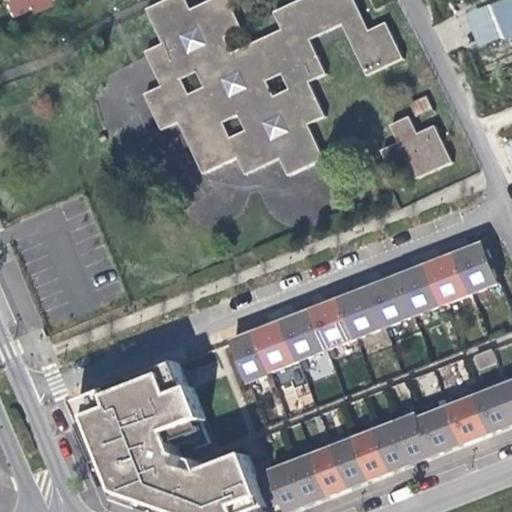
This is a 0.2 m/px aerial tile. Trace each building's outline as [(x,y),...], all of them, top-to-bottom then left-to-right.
[(10,21),(56,2),(55,0),(16,0),(4,6),(10,21)] [(187,0),(164,0),(147,8),(163,44),(147,51),(155,69),(163,86),(145,94),(161,130),(179,122),(203,174),(237,159),(246,177),(280,162),(288,179),(325,163),(306,124),(325,115),(309,80),(326,72),(310,36),(343,21),(366,73),(402,57),(385,21),(368,29),(354,0),(299,0),(274,11),(282,28),(263,37),(232,51),(230,45),(226,36),(242,29),(229,0),(211,0),(200,5),(191,9),(187,0)] [(511,30),(511,0),(496,0),(495,0),(485,4),(498,36),(511,30)] [(484,4),(463,13),(476,46),(497,37),(484,4)] [(409,100),(415,113),(431,105),(426,93),(409,100)] [(382,148),(390,168),(408,160),(416,177),(451,161),(435,124),(417,132),(409,114),(391,122),(399,140),(382,148)] [(502,283),(486,243),(460,254),(477,293),(502,283)] [(477,293),(460,254),(459,254),(445,259),(431,265),(447,306),(477,293)] [(447,306),(431,265),(418,270),(403,276),(419,316),(447,306)] [(419,316),(403,276),(388,282),(374,288),(390,328),(419,316)] [(390,328),(374,288),(362,293),(345,299),(361,339),(390,328)] [(361,339),(345,299),(336,303),(316,311),(332,351),(361,339)] [(332,351),(316,311),(302,317),(288,322),(303,362),(332,351)] [(303,362),(288,322),(273,328),(258,334),(274,373),(303,362)] [(274,373),(258,334),(248,338),(235,343),(250,383),(274,373)] [(272,511),(270,507),(259,478),(250,455),(206,471),(202,462),(181,454),(173,433),(204,421),(181,364),(83,403),(101,449),(114,444),(119,458),(110,461),(114,471),(131,465),(139,486),(122,493),(175,511),(272,511)] [(287,408),(310,406),(308,385),(285,387),(287,408)] [(511,426),(511,392),(509,385),(483,395),(497,432),(511,426)] [(497,432),(483,395),(456,406),(470,443),(488,436),(497,432)] [(470,443),(456,406),(427,418),(441,454),(456,448),(470,443)] [(427,418),(425,413),(406,420),(422,461),(432,457),(441,454),(427,418)] [(422,461),(406,420),(383,429),(399,470),(412,465),(422,461)] [(399,470),(383,429),(362,437),(378,478),(390,474),(399,470)] [(378,478),(362,437),(341,445),(357,486),(366,483),(378,478)] [(122,500),(153,511),(175,511),(122,493),(139,486),(131,465),(114,471),(110,461),(119,458),(114,444),(101,449),(114,483),(122,500)] [(357,486),(341,445),(319,454),(334,495),(349,489),(357,486)] [(334,495),(319,454),(297,463),(312,502),(324,498),(334,495)] [(312,502),(297,463),(274,472),(288,511),(302,506),(312,502)] [(274,472),(259,478),(270,507),(285,501),(274,472)]
